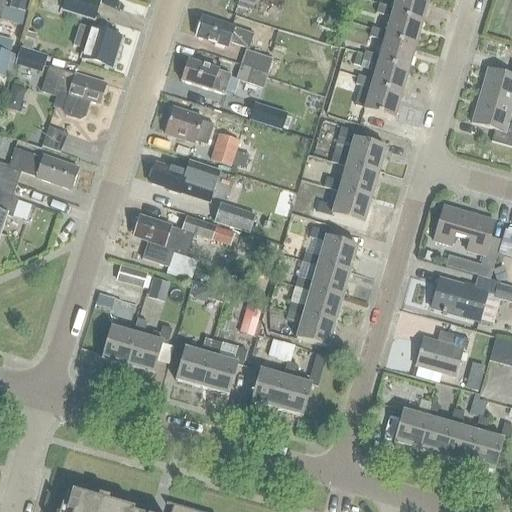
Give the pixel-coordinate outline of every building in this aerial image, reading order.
[(64,0),(60,12),(93,22),(100,1),(98,0),(64,0)] [(395,0),(393,9),(392,15),(421,23),(427,0),(395,0)] [(386,34),(384,39),(414,48),(421,23),(392,15),(393,9),(379,5),(376,15),(390,19),(386,34)] [(0,18),(0,19),(0,21),(25,28),(28,16),(3,9),(0,7),(0,18)] [(201,19),(195,38),(210,43),(210,44),(226,49),(228,44),(248,51),(253,35),(233,29),(233,28),(217,23),(216,24),(201,19)] [(78,58),(109,68),(119,38),(87,28),(86,30),(77,27),(70,47),(81,50),(78,58)] [(379,58),(377,63),(408,72),(414,48),(384,39),(386,34),(372,30),(369,39),(383,43),(379,58)] [(0,77),(4,79),(10,54),(0,51),(0,77)] [(245,52),(240,68),(266,77),(271,61),(245,52)] [(374,73),(372,82),(370,87),(401,96),(408,72),(377,63),(379,58),(356,52),(352,67),(374,73)] [(187,62),(180,84),(210,94),(210,93),(223,97),(224,93),(233,96),(237,82),(235,81),(229,79),(230,77),(217,73),(217,72),(187,62)] [(64,117),(77,121),(80,119),(83,118),(87,103),(97,106),(103,85),(47,68),(39,93),(55,98),(53,106),(62,108),(61,112),(64,117)] [(236,79),(235,81),(237,82),(261,90),(265,78),(266,77),(240,68),(236,79)] [(485,72),(478,98),(511,107),(511,105),(511,69),(509,79),(485,72)] [(394,122),(401,96),(370,87),(372,82),(357,78),(355,86),(370,90),(363,113),(394,122)] [(22,111),(27,93),(15,90),(10,108),(22,111)] [(348,104),(350,93),(332,91),(328,120),(355,124),(358,106),(348,104)] [(511,107),(478,98),(471,125),(494,131),(491,142),(511,147),(511,127),(506,126),(511,107)] [(193,145),(194,143),(205,146),(212,126),(200,122),(201,120),(172,110),(164,136),(193,145)] [(62,153),(70,134),(52,127),(44,145),(62,153)] [(340,129),(337,138),(352,142),(348,158),(346,165),(378,174),(378,173),(384,149),(385,149),(385,148),(353,139),(355,133),(340,129)] [(218,136),(210,162),(230,168),(238,143),(218,136)] [(34,180),(69,192),(76,170),(43,159),(43,161),(14,151),(8,169),(0,166),(0,179),(15,185),(19,172),(26,174),(35,177),(34,180)] [(333,154),(330,163),(345,167),(340,183),(339,190),(371,199),(370,198),(377,174),(378,174),(346,165),(348,158),(333,154)] [(155,165),(149,184),(164,189),(163,191),(180,196),(180,195),(208,204),(218,174),(189,164),(186,173),(170,168),(170,170),(155,165)] [(318,204),(316,214),(332,219),(333,217),(363,226),(364,224),(363,223),(370,199),(371,199),(339,190),(340,183),(326,179),(323,188),(338,192),(333,208),(318,204)] [(17,201),(10,199),(14,187),(0,182),(0,233),(6,217),(11,219),(17,201)] [(219,206),(214,223),(249,234),(254,217),(219,206)] [(443,208),(433,244),(449,249),(453,237),(469,241),(466,253),(482,258),(479,268),(472,266),(469,275),(489,281),(500,242),(488,239),(493,223),(443,208)] [(133,236),(133,238),(146,242),(141,260),(168,269),(173,255),(185,259),(191,240),(195,242),(196,238),(210,243),(215,229),(184,219),(180,232),(169,229),(170,228),(154,222),(153,224),(139,219),(138,221),(137,223),(135,224),(133,231),(134,233),(133,236)] [(215,229),(211,241),(229,247),(233,235),(215,229)] [(349,275),(356,249),(324,240),(325,235),(311,231),(308,240),(323,244),(319,259),(318,259),(317,266),(349,275)] [(341,300),(349,275),(317,266),(318,259),(304,255),(301,265),(316,269),(312,284),(311,284),(310,291),(341,300)] [(119,267),(115,283),(142,290),(147,275),(119,267)] [(334,325),(341,300),(310,291),(311,284),(297,279),(294,289),(309,294),(305,309),(303,316),(334,325)] [(153,281),(150,290),(166,295),(169,285),(153,281)] [(432,310),(478,323),(487,294),(440,281),(432,310)] [(494,299),(511,304),(511,289),(498,286),(494,299)] [(327,350),(334,325),(303,316),(305,309),(290,305),(288,314),(303,318),(296,341),(327,350)] [(244,333),(258,336),(262,311),(248,309),(244,333)] [(107,338),(100,361),(101,362),(102,361),(126,368),(126,369),(135,336),(142,338),(146,323),(137,320),(129,318),(125,333),(110,329),(107,338)] [(135,336),(126,369),(127,368),(151,375),(151,376),(152,376),(153,376),(157,362),(162,344),(167,346),(171,330),(162,328),(160,335),(152,333),(150,341),(142,338),(135,336)] [(416,368),(455,380),(463,352),(466,353),(469,342),(448,336),(445,347),(424,341),(416,368)] [(183,350),(174,382),(176,383),(177,383),(201,389),(201,390),(210,358),(217,360),(221,345),(204,340),(200,355),(183,350)] [(489,363),(500,366),(507,343),(496,340),(489,363)] [(258,372),(249,404),(251,404),(252,404),(276,411),(285,379),(292,381),(296,366),(289,364),(294,348),(273,342),(269,358),(287,363),(283,379),(258,372)] [(500,366),(511,370),(511,366),(511,344),(507,343),(500,366)] [(210,358),(201,390),(202,390),(226,397),(227,397),(228,397),(237,366),(242,367),(246,352),(237,349),(233,364),(217,360),(210,358)] [(285,379),(276,411),(276,412),(277,411),(301,418),(302,419),(311,387),(317,389),(321,373),(325,359),(316,356),(312,370),(308,386),(292,381),(285,379)] [(469,388),(480,391),(486,366),(476,363),(469,388)] [(434,422),(438,408),(426,404),(422,418),(403,413),(393,444),(418,452),(428,420),(434,422)] [(418,452),(444,459),(453,427),(459,429),(463,415),(454,412),(449,427),(434,422),(428,420),(418,452)] [(444,459),(469,466),(479,435),(485,436),(489,422),(478,419),(474,434),(459,429),(453,427),(444,459)] [(499,440),(484,436),(485,436),(479,435),(469,466),(494,474),(503,442),(509,444),(511,432),(511,428),(503,426),(499,440)] [(171,511),(133,511),(71,493),(66,511),(62,510),(62,507),(61,507),(59,511),(191,511),(166,505),(166,506),(172,508),(171,511)]
